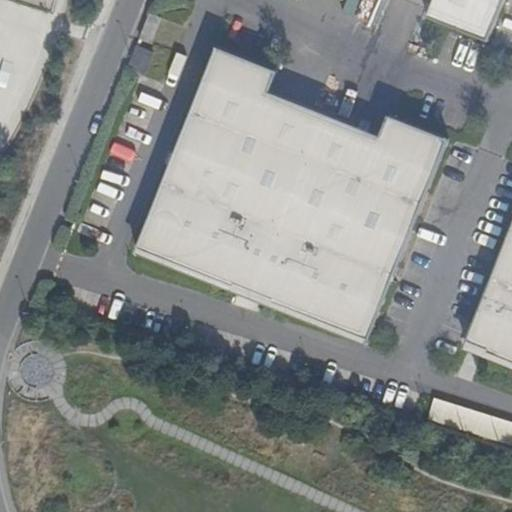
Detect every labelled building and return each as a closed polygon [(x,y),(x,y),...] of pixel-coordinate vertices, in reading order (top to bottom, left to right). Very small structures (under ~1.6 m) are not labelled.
[(416,0),(416,1),(477,26),(488,0),(416,0)] [(156,20),(144,16),(139,30),(150,35),(156,20)] [(205,26),(121,225),(218,266),(219,263),(257,279),(255,282),(351,322),(349,327),(350,328),(352,323),(436,123),(376,98),(367,118),(257,71),(266,51),(205,26)] [(150,35),(139,30),(135,40),(146,45),(150,35)] [(148,54),(141,52),(131,48),(122,70),(128,72),(139,77),(148,54)] [(511,177),(451,323),(471,331),(470,335),(511,352),(511,177)]
